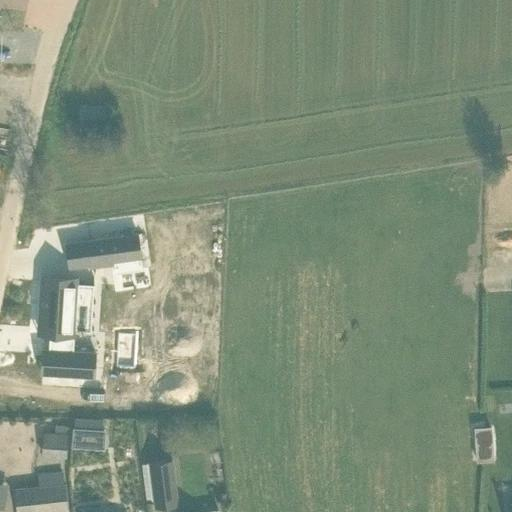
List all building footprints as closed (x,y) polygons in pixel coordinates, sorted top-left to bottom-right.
[(78,108),(79,128),(107,126),(106,106),(78,108)] [(137,233),(87,240),(91,267),(114,264),(115,272),(115,273),(116,273),(115,272),(124,271),(124,272),(125,271),(141,268),(141,269),(142,269),(142,268),(141,268),(140,260),(141,260),(137,233)] [(38,304),(37,328),(50,329),(49,349),(47,349),(46,373),(93,376),(95,351),(72,350),(73,335),(74,335),(74,334),(73,334),(73,330),(78,330),(78,332),(85,332),(85,330),(90,330),(91,329),(90,329),(90,316),(91,316),(91,315),(90,315),(91,301),(92,301),(92,300),(92,285),(93,285),(93,284),(92,284),(92,285),(77,284),(77,283),(40,281),(39,297),(38,297),(38,298),(39,298),(38,303),(38,304)] [(73,428),(72,445),(84,446),(85,429),(73,428)] [(46,454),(65,455),(67,435),(47,434),(46,454)] [(149,462),(155,507),(181,504),(175,459),(149,462)] [(48,511),(68,510),(63,470),(38,473),(39,486),(14,489),(16,511),(48,511)] [(0,506),(6,507),(10,483),(0,481),(0,506)]
